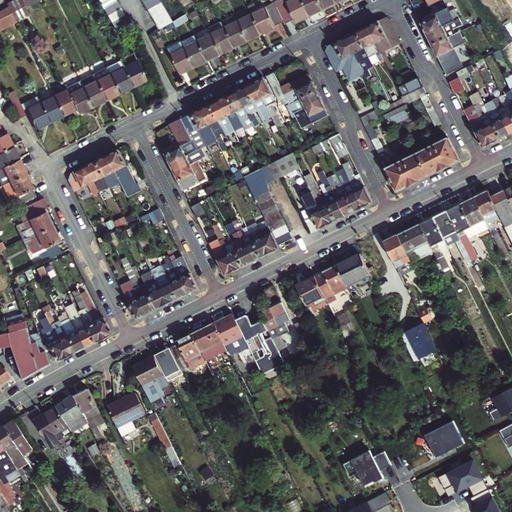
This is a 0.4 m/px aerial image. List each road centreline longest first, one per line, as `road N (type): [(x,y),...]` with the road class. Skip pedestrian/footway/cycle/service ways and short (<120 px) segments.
road 1 (residential): [(135,126),(47,169),(130,338)]
road 2 (residential): [(309,38),(135,126)]
road 3 (residential): [(309,38),(387,212)]
road 4 (residential): [(482,165),(388,0)]
road 5 (residential): [(218,295),(135,126)]
road 6 (residential): [(218,295),(387,212)]
road 7 (residential): [(0,410),(130,338)]
